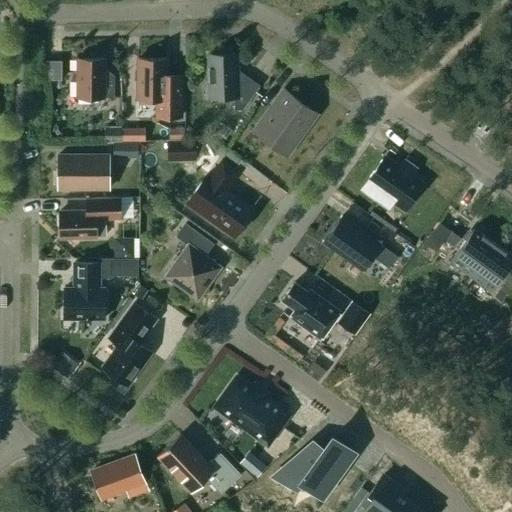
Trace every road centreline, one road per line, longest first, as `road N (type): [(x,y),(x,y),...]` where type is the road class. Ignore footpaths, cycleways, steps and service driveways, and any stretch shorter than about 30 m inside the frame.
road 1 (residential): [(389,101),(255,14),(56,15),(27,0)]
road 2 (residential): [(463,511),(440,482),(224,327)]
road 3 (residential): [(224,327),(389,101)]
road 4 (residential): [(54,449),(102,446),(148,426),(224,327)]
road 5 (residential): [(0,446),(8,237)]
road 6 (track): [(389,101),(496,0)]
road 7 (residential): [(389,101),(511,181)]
